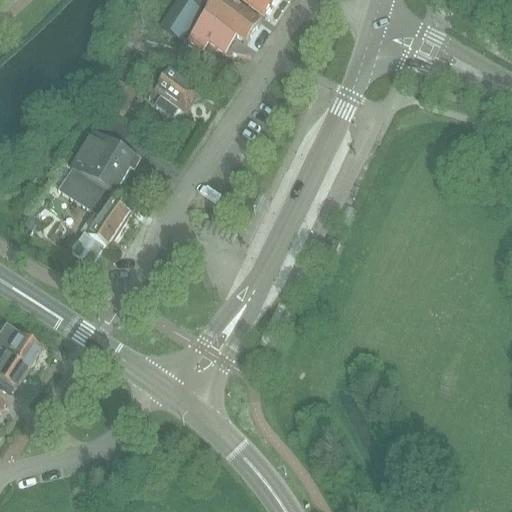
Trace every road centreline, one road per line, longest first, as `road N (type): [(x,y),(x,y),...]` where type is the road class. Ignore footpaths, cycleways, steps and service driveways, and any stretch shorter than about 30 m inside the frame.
road 1 (residential): [(162,229),(309,1),(373,29)]
road 2 (tertiary): [(258,285),(373,29)]
road 3 (tertiary): [(163,389),(0,281)]
road 4 (residential): [(0,481),(105,450),(147,397),(163,389)]
road 5 (tertiary): [(282,511),(247,464),(195,416)]
road 6 (tertiary): [(373,29),(408,61),(485,77)]
road 7 (tertiary): [(485,77),(421,34),(373,29)]
